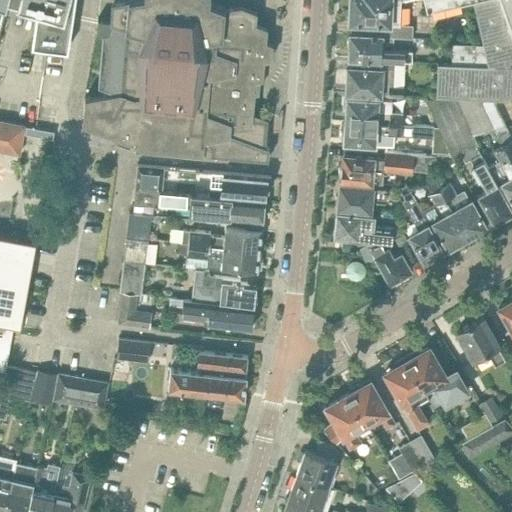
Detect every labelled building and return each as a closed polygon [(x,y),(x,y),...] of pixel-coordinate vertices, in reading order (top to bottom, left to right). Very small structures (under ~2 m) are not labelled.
[(0,0),(36,10),(34,27),(32,44),(67,49),(74,0),(0,0)] [(262,77),(264,59),(271,57),(273,42),(266,40),(267,26),(255,22),(256,10),(240,4),(224,7),(209,1),(209,0),(119,0),(113,1),(111,2),(110,21),(113,22),(109,31),(102,33),(98,84),(111,88),(111,91),(85,96),(84,97),(87,98),(84,106),(86,106),(83,114),(85,114),(82,123),(135,142),(135,146),(268,158),(269,146),(266,145),(268,117),(253,111),(254,91),(258,91),(259,78),(262,77)] [(350,0),(350,21),(388,23),(412,24),(401,23),(402,0),(350,0)] [(472,135),(492,127),(496,131),(506,126),(491,97),(502,98),(511,94),(511,34),(500,0),(424,0),(426,7),(457,0),(472,0),(483,43),(452,42),(451,62),(437,61),(436,97),(426,97),(425,96),(451,155),(460,151),(460,153),(476,146),(476,145),(472,135)] [(511,0),(500,0),(511,34),(511,0)] [(394,60),(413,60),(413,50),(393,49),(394,36),(412,37),(412,24),(388,23),(387,34),(349,32),(349,35),(347,38),(347,43),(349,46),(348,57),(352,57),(380,59),(394,60)] [(394,60),(380,59),(352,57),(352,66),(348,65),(348,69),(345,69),(345,79),(347,80),(346,92),(403,95),(403,85),(393,84),(394,60)] [(401,123),(402,111),(390,111),(391,99),(346,96),(346,99),(344,99),(343,109),(345,109),(345,120),(401,124),(401,123)] [(0,149),(19,152),(24,124),(0,119),(0,149)] [(345,120),(344,129),(342,129),(341,139),(343,139),(343,142),(394,145),(394,134),(433,137),(433,125),(401,123),(401,124),(345,120)] [(26,126),(25,134),(52,138),(54,131),(26,126)] [(511,137),(507,129),(497,135),(502,143),(511,160),(511,137)] [(511,160),(502,143),(502,144),(493,149),(499,160),(488,166),(511,209),(511,160)] [(511,209),(485,162),(476,146),(460,153),(465,161),(469,158),(474,167),(487,189),(478,194),(493,222),(495,221),(498,221),(502,219),(503,216),(511,211),(511,209)] [(425,153),(384,150),(383,158),(343,154),(341,165),(339,167),(338,173),(340,175),(340,179),(383,184),(385,170),(412,173),(412,169),(428,171),(425,153)] [(164,166),(137,164),(135,188),(161,190),(164,166)] [(254,199),(254,194),(264,195),(265,193),(268,193),(269,184),(265,183),(266,178),(270,178),(271,176),(266,176),(211,171),(209,195),(254,199)] [(433,201),(421,207),(429,222),(432,220),(448,248),(450,246),(452,247),(457,244),(458,242),(467,236),(439,188),(433,179),(424,181),(425,183),(431,192),(429,193),(433,201)] [(440,187),(439,188),(467,236),(476,231),(478,232),(483,229),(484,227),(486,226),(471,198),(465,187),(455,192),(450,182),(440,187)] [(337,206),(371,210),(372,199),(387,201),(388,187),(339,183),(338,193),(336,194),(335,202),(337,205),(337,206)] [(404,226),(408,234),(424,261),(426,260),(428,261),(433,258),(433,256),(443,250),(427,223),(428,222),(416,201),(406,183),(398,188),(404,198),(401,200),(405,207),(414,221),(404,226)] [(264,200),(254,199),(209,195),(135,188),(134,203),(155,205),(156,202),(191,205),(191,215),(262,221),(264,200)] [(126,236),(148,239),(151,214),(129,211),(126,236)] [(334,234),(350,236),(365,237),(380,239),(398,240),(399,228),(399,227),(372,225),(373,214),(362,213),(356,213),(336,211),(334,234)] [(182,228),(180,241),(259,250),(261,230),(241,228),(226,226),(225,235),(211,233),(211,231),(190,229),(182,228)] [(390,281),(391,280),(394,282),(403,277),(403,273),(411,268),(409,266),(418,261),(399,228),(398,240),(380,239),(365,237),(368,242),(360,247),(366,257),(370,258),(375,255),(390,281)] [(0,370),(4,372),(6,363),(13,324),(20,325),(35,240),(0,233),(0,370)] [(123,259),(143,262),(145,262),(148,239),(126,236),(123,259)] [(176,241),(177,247),(179,251),(182,253),(186,254),(185,266),(203,268),(209,269),(209,267),(206,267),(207,264),(257,270),(259,250),(176,241)] [(137,292),(141,293),(145,262),(143,262),(123,259),(119,290),(122,290),(137,292)] [(348,264),(348,265),(347,270),(349,270),(349,272),(351,273),(353,274),(355,275),(357,274),(359,274),(360,273),(361,271),(362,270),(362,268),(362,266),(361,264),(359,262),(357,261),(355,261),(353,261),(351,262),(349,264),(348,264)] [(192,283),(190,298),(204,300),(210,300),(253,306),(253,304),(256,303),(257,295),(254,294),(255,282),(240,280),(240,278),(208,274),(209,269),(203,268),(201,284),(192,283)] [(137,292),(122,290),(118,322),(149,326),(151,311),(135,309),(137,292)] [(498,306),(508,323),(511,329),(511,294),(509,296),(508,300),(498,306)] [(169,296),(169,304),(174,305),(183,306),(183,312),(208,315),(207,324),(250,329),(253,306),(210,300),(204,300),(190,298),(184,298),(174,296),(169,296)] [(505,357),(482,315),(457,329),(474,359),(487,351),(494,363),(505,357)] [(118,336),(116,356),(116,357),(148,361),(150,340),(118,336)] [(416,349),(406,355),(428,396),(434,406),(448,398),(448,399),(460,393),(468,389),(457,368),(447,373),(430,345),(429,345),(419,351),(416,349)] [(170,367),(168,387),(243,395),(247,355),(199,350),(197,369),(170,367)] [(394,365),(384,371),(416,428),(428,421),(417,402),(428,396),(406,355),(394,362),(394,365)] [(33,388),(36,370),(6,364),(5,369),(0,396),(0,414),(6,416),(11,395),(31,399),(33,388)] [(37,370),(33,388),(53,392),(57,373),(37,368),(37,370)] [(80,376),(58,372),(53,399),(74,403),(80,376)] [(80,376),(74,403),(102,408),(107,381),(80,376)] [(370,379),(361,384),(357,383),(351,387),(351,390),(349,391),(367,422),(380,415),(387,426),(394,422),(370,379)] [(367,422),(349,391),(325,405),(333,419),(324,428),(336,442),(344,437),(349,447),(361,441),(354,429),(367,422)] [(490,420),(502,413),(491,394),(479,401),(490,420)] [(130,410),(124,433),(134,435),(140,412),(130,410)] [(485,428),(460,440),(468,455),(492,442),(485,428)] [(409,439),(423,464),(435,457),(421,433),(409,439)] [(304,448),(296,473),(328,484),(340,451),(333,443),(319,438),(314,452),(304,448)] [(423,464),(409,439),(398,446),(412,470),(423,464)] [(3,511),(15,460),(16,456),(0,452),(0,511),(3,511)] [(15,460),(3,511),(26,511),(37,465),(15,460)] [(37,465),(26,511),(48,511),(54,491),(53,491),(55,481),(59,466),(47,463),(46,466),(37,464),(37,465)] [(56,481),(53,491),(54,491),(48,511),(81,511),(90,475),(73,471),(69,484),(56,481)] [(296,473),(287,498),(319,509),(328,484),(296,473)] [(414,474),(404,479),(413,489),(421,482),(414,474)] [(280,511),(327,511),(319,509),(287,498),(283,510),(280,511)]
